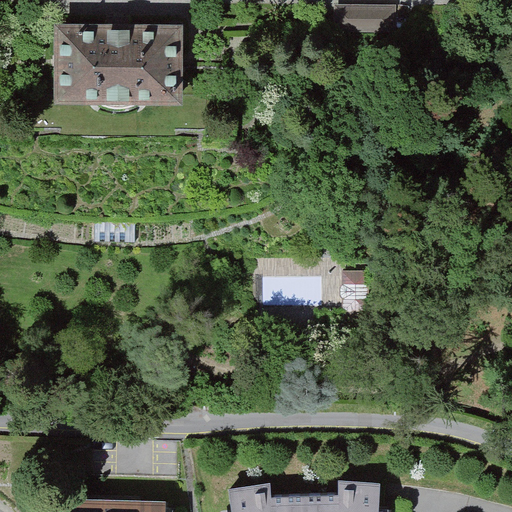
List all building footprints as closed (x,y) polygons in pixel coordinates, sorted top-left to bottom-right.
[(395,7),(335,5),(334,31),(395,33),(395,7)] [(181,30),(58,30),(57,64),(57,101),(181,101),(181,30)] [(371,276),(343,276),(344,293),(371,293),(371,276)] [(269,486),(231,491),(233,511),(377,511),(379,486),(339,484),(339,496),(271,500),(269,486)] [(174,511),(175,496),(46,494),(45,511),(174,511)]
